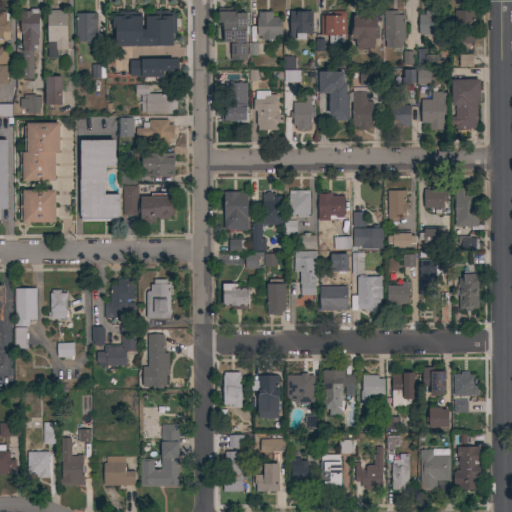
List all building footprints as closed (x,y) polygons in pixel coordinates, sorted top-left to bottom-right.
[(39,34),(37,34),(38,46),(33,46),(33,79),(22,79),(22,46),(20,46),(20,11),(30,11),(30,10),(38,10),(38,13),(39,13),(39,34)] [(47,10),(67,10),(67,50),(57,50),(57,59),(48,59),(47,10)] [(115,46),(115,32),(112,32),(112,16),(113,16),(113,12),(126,12),(126,11),(135,11),(135,13),(141,12),(141,18),(145,18),(145,16),(146,16),(146,12),(152,12),(152,11),(159,10),(159,13),(162,13),(162,10),(168,10),(168,12),(175,12),(175,32),(173,32),(173,45),(115,46)] [(351,27),(353,27),(353,15),(355,15),(355,10),(375,10),(375,15),(377,15),(377,26),(379,26),(379,39),(375,39),(375,45),(373,45),(373,49),(356,49),(356,45),(355,45),(355,39),(351,39),(351,27)] [(425,15),(425,11),(436,10),(436,15),(442,15),(443,38),(437,38),(437,35),(419,35),(419,15),(425,15)] [(474,42),(471,42),(471,44),(465,44),(465,42),(453,42),(453,10),(474,10),(474,42)] [(312,11),(312,34),(305,34),(305,40),(288,39),(288,32),(289,32),(289,11),(312,11)] [(405,40),(402,40),(402,46),(401,48),(389,48),(387,45),(387,40),(383,40),(383,11),(398,11),(398,15),(404,15),(405,40)] [(0,44),(0,12),(5,12),(5,13),(9,13),(10,40),(3,40),(3,44),(0,44)] [(230,59),(230,42),(224,42),(224,31),(223,31),(223,23),(217,23),(217,12),(237,12),(237,13),(246,13),(246,31),(246,59),(230,59)] [(258,17),(258,12),(272,12),(272,17),(281,17),(282,40),(275,40),(275,44),(268,44),(267,40),(260,40),(260,36),(257,36),(256,18),(258,17)] [(345,35),(344,35),(344,48),(328,48),(328,35),(320,35),(320,12),(345,12),(345,35)] [(96,14),(97,41),(75,41),(75,14),(96,14)] [(0,49),(7,49),(7,73),(9,73),(9,76),(7,76),(7,84),(0,84),(0,49)] [(426,49),(426,64),(416,64),(416,49),(426,49)] [(413,65),(403,65),(403,51),(413,51),(413,65)] [(459,67),(459,55),(472,55),(472,67),(459,67)] [(295,70),(282,69),(282,56),(292,56),(292,57),(295,57),(295,70)] [(178,59),(178,71),(163,71),(163,77),(141,77),(141,76),(129,76),(129,60),(140,60),(140,59),(178,59)] [(100,65),(100,79),(91,79),(91,65),(100,65)] [(299,70),(299,82),(283,82),(283,71),(299,70)] [(415,70),(415,83),(410,83),(410,85),(402,85),(402,78),(404,78),(404,70),(415,70)] [(416,84),(416,71),(430,71),(430,84),(416,84)] [(349,120),(329,121),(328,94),(316,94),(316,73),(343,72),(344,83),(346,83),(347,94),(348,94),(349,120)] [(379,72),(379,85),(359,86),(359,72),(379,72)] [(62,105),(45,105),(45,77),(62,77),(62,105)] [(479,80),(479,103),(476,103),(477,129),(455,129),(455,125),(451,125),(451,117),(455,117),(455,106),(451,106),(451,80),(479,80)] [(247,108),(246,108),(246,110),(247,110),(247,114),(246,114),(246,122),(229,122),(229,121),(224,121),(224,83),(238,83),(238,82),(242,82),(242,83),(246,83),(247,108)] [(140,95),(135,95),(135,85),(149,85),(149,94),(177,94),(177,114),(145,114),(145,112),(140,112),(140,95)] [(277,113),(279,113),(279,115),(282,115),(282,123),(279,123),(279,125),(277,125),(277,130),(258,131),(257,125),(256,125),(256,111),(253,111),(253,110),(249,110),(249,100),(253,100),(255,100),(255,91),(269,91),(269,95),(276,95),(276,99),(277,99),(277,113)] [(366,92),(366,101),(372,101),(372,127),(368,127),(368,131),(357,131),(357,127),(352,127),(351,92),(366,92)] [(431,99),(431,92),(446,92),(447,115),(443,115),(443,124),(442,124),(442,130),(429,130),(429,124),(421,124),(421,99),(431,99)] [(41,108),(39,108),(39,114),(26,114),(26,109),(20,109),(19,99),(26,99),(26,95),(26,94),(29,94),(29,95),(32,95),(32,97),(41,96),(41,108)] [(291,103),(301,102),(301,97),(311,97),(311,108),(315,108),(315,117),(311,117),(312,126),(303,126),(303,130),(296,130),(296,126),(292,126),(291,103)] [(0,104),(12,104),(12,124),(11,124),(11,127),(8,127),(8,124),(7,124),(7,117),(0,117),(0,104)] [(411,127),(393,127),(393,128),(384,128),(383,106),(410,106),(411,127)] [(133,136),(119,137),(118,118),(132,118),(133,136)] [(168,120),(168,125),(173,125),(173,139),(168,139),(168,146),(152,146),(152,136),(135,136),(135,128),(143,128),(143,121),(148,121),(148,120),(168,120)] [(55,181),(22,181),(22,178),(20,178),(20,152),(24,152),(24,127),(26,127),(26,123),(60,124),(60,152),(55,152),(55,181)] [(8,209),(1,209),(1,220),(0,220),(0,140),(7,140),(8,209)] [(115,140),(115,166),(104,166),(104,195),(120,195),(120,217),(119,217),(119,221),(81,221),(81,216),(80,216),(79,180),(80,180),(80,140),(115,140)] [(174,177),(142,176),(142,174),(144,174),(144,170),(142,170),(142,158),(144,158),(144,153),(174,153),(174,177)] [(119,158),(126,158),(126,173),(137,173),(137,184),(119,184),(119,174),(119,158)] [(138,215),(122,215),(122,186),(137,186),(138,215)] [(435,190),(435,187),(443,187),(443,190),(447,190),(447,202),(443,202),(443,208),(423,209),(423,191),(435,190)] [(477,189),(477,225),(480,225),(480,230),(470,230),(470,227),(455,227),(454,189),(477,189)] [(56,222),(23,223),(22,220),(21,220),(20,194),(22,194),(22,191),(55,190),(56,222)] [(406,190),(406,195),(405,195),(405,203),(407,203),(408,210),(405,210),(405,215),(397,215),(397,218),(387,219),(387,191),(406,190)] [(309,217),(296,217),(296,215),(288,215),(288,213),(285,213),(285,204),(289,204),(288,191),(309,191),(309,217)] [(238,192),(238,193),(247,193),(247,231),(235,231),(235,229),(223,230),(223,192),(238,192)] [(170,193),(170,198),(175,198),(175,215),(170,215),(170,219),(156,219),(156,223),(140,223),(140,197),(151,197),(151,194),(170,193)] [(344,216),(343,216),(343,219),(337,219),(337,216),(329,216),(329,220),(317,220),(317,194),(325,194),(325,193),(332,193),(332,196),(344,196),(344,216)] [(282,228),(275,228),(274,225),(262,225),(262,194),(278,194),(278,196),(282,196),(282,228)] [(365,227),(352,227),(352,212),(365,212),(365,227)] [(296,234),(283,235),(283,220),(296,220),(296,234)] [(261,224),(262,239),(265,239),(265,246),(261,246),(261,251),(251,251),(251,240),(250,240),(250,224),(261,224)] [(382,228),(382,249),(361,248),(361,246),(356,246),(356,251),(351,251),(351,246),(352,246),(353,228),(382,228)] [(443,228),(443,233),(447,233),(447,243),(423,243),(423,240),(418,240),(418,233),(424,233),(424,228),(443,228)] [(296,249),(295,235),(304,235),(303,233),(309,233),(309,236),(315,235),(315,248),(296,249)] [(410,233),(410,236),(416,236),(416,243),(415,243),(415,244),(410,244),(410,247),(405,247),(405,248),(398,248),(398,247),(392,247),(392,243),(386,243),(386,237),(387,237),(387,236),(392,236),(392,233),(410,233)] [(349,236),(349,249),(333,249),(333,237),(349,236)] [(478,236),(478,249),(475,249),(475,250),(461,250),(461,244),(458,244),(458,236),(478,236)] [(241,239),(241,240),(245,240),(245,251),(241,251),(241,252),(228,252),(228,239),(241,239)] [(347,251),(347,266),(330,266),(330,251),(347,251)] [(263,252),(263,256),(258,257),(259,268),(245,269),(244,253),(263,252)] [(315,252),(316,284),(315,284),(315,296),(300,296),(300,272),(294,272),(294,252),(315,252)] [(363,253),(363,274),(351,274),(351,253),(363,253)] [(264,266),(263,254),(276,254),(276,266),(264,266)] [(415,267),(402,267),(402,254),(414,254),(415,267)] [(449,276),(449,300),(435,300),(435,295),(418,295),(418,274),(419,274),(419,260),(434,260),(434,254),(447,254),(447,276),(449,276)] [(471,309),(471,311),(465,311),(465,309),(458,309),(458,294),(457,295),(456,282),(458,282),(458,278),(463,278),(463,274),(477,274),(477,278),(477,308),(471,309)] [(380,276),(380,286),(381,286),(381,299),(379,299),(379,312),(367,312),(367,310),(357,310),(356,277),(380,276)] [(104,302),(109,302),(109,286),(117,286),(117,279),(133,279),(134,299),(126,299),(126,302),(134,302),(134,322),(118,322),(118,315),(116,315),(116,318),(104,319),(104,302)] [(146,293),(146,291),(150,291),(150,284),(153,284),(153,279),(165,279),(165,284),(170,284),(171,315),(170,315),(170,318),(146,319),(146,293)] [(266,315),(266,284),(269,284),(269,279),(282,280),(282,284),(285,284),(285,310),(281,310),(281,315),(266,315)] [(410,282),(410,288),(409,288),(409,303),(400,303),(400,305),(386,305),(386,286),(397,286),(397,283),(399,281),(401,282),(410,282)] [(232,306),(223,306),(222,284),(236,284),(236,288),(239,288),(239,290),(241,290),(241,288),(245,288),(245,290),(248,290),(248,291),(250,291),(250,294),(248,294),(248,309),(232,309),(232,306)] [(346,286),(346,310),(319,310),(319,286),(346,286)] [(14,289),(36,288),(36,319),(29,319),(29,327),(15,327),(14,289)] [(67,311),(68,311),(68,317),(66,317),(66,319),(47,319),(47,312),(49,312),(50,293),(51,293),(51,290),(60,290),(60,293),(67,293),(67,311)] [(103,352),(103,345),(120,345),(120,329),(119,329),(119,325),(120,325),(120,324),(135,324),(135,351),(126,351),(126,365),(116,365),(116,367),(110,367),(110,365),(106,365),(106,366),(97,366),(97,363),(96,363),(96,352),(103,352)] [(103,327),(103,341),(101,341),(101,346),(93,346),(93,341),(91,341),(91,327),(103,327)] [(26,328),(26,329),(27,329),(27,333),(26,333),(26,349),(14,349),(14,328),(26,328)] [(168,375),(165,375),(165,386),(162,386),(162,389),(157,389),(157,386),(147,386),(147,381),(139,381),(139,372),(147,372),(147,339),(144,339),(144,330),(150,330),(150,335),(155,334),(163,335),(164,353),(168,353),(168,375)] [(73,343),(74,357),(57,357),(56,344),(73,343)] [(444,381),(445,381),(445,390),(444,390),(444,394),(440,394),(440,396),(430,396),(430,387),(422,387),(422,367),(437,367),(437,372),(444,372),(444,381)] [(344,370),(344,375),(354,375),(354,386),(341,386),(342,401),(343,401),(343,411),(341,411),(342,415),(329,415),(329,409),(322,409),(322,371),(344,370)] [(223,375),(223,373),(241,372),(241,408),(232,408),(232,405),(230,405),(231,407),(228,407),(228,405),(223,405),(223,375)] [(461,375),(461,372),(467,372),(467,375),(475,375),(475,386),(478,390),(478,394),(476,396),(453,396),(453,375),(461,375)] [(391,373),(413,373),(414,400),(405,400),(405,408),(391,408),(391,373)] [(270,418),(270,419),(266,419),(266,418),(258,418),(258,376),(277,375),(277,418),(270,418)] [(313,375),(314,403),(306,403),(306,404),(293,404),(293,401),(286,401),(286,375),(313,375)] [(377,375),(377,379),(384,379),(384,395),(369,395),(369,404),(360,404),(360,391),(362,391),(362,376),(377,375)] [(467,401),(467,413),(453,413),(453,401),(467,401)] [(441,408),(441,410),(448,410),(448,427),(428,428),(428,422),(425,422),(425,417),(428,417),(428,408),(441,408)] [(317,415),(317,428),(305,428),(305,416),(317,415)] [(398,430),(386,430),(385,417),(398,417),(398,430)] [(56,422),(57,444),(43,444),(42,423),(56,422)] [(0,423),(23,423),(23,437),(0,437),(0,423)] [(178,486),(140,487),(139,459),(153,459),(153,469),(160,469),(160,424),(178,424),(178,486)] [(90,442),(78,442),(78,429),(90,429),(90,442)] [(466,447),(480,447),(480,484),(478,484),(478,490),(458,490),(458,485),(454,485),(454,471),(458,471),(457,456),(456,456),(456,447),(459,447),(459,434),(465,434),(466,447)] [(248,435),(249,478),(242,478),(242,492),(223,492),(224,478),(224,452),(234,452),(234,448),(228,448),(228,435),(248,435)] [(398,446),(393,446),(393,450),(386,450),(386,437),(398,436),(398,446)] [(58,485),(58,479),(61,479),(61,462),(60,462),(60,438),(70,438),(71,457),(77,457),(77,455),(83,455),(83,460),(83,475),(84,475),(84,485),(58,485)] [(260,440),(260,439),(268,439),(282,439),(282,440),(284,440),(285,452),(260,452),(260,440)] [(316,440),(316,454),(304,454),(304,440),(316,440)] [(351,440),(351,453),(337,453),(337,440),(351,440)] [(0,475),(0,445),(4,445),(4,451),(9,451),(9,459),(16,459),(16,469),(10,469),(10,471),(7,471),(7,475),(0,475)] [(382,486),(379,486),(379,490),(364,490),(363,486),(360,486),(360,482),(354,482),(354,463),(359,463),(359,468),(361,468),(361,471),(365,471),(365,467),(366,467),(367,465),(373,465),(373,454),(375,454),(375,447),(382,447),(382,486)] [(450,480),(436,481),(436,490),(419,491),(419,450),(431,450),(431,449),(448,449),(448,455),(449,455),(450,480)] [(48,478),(27,478),(27,452),(48,452),(48,478)] [(409,490),(391,490),(391,464),(392,464),(392,461),(399,461),(399,454),(408,454),(409,490)] [(339,455),(340,462),(341,491),(319,491),(319,462),(320,462),(320,455),(339,455)] [(300,458),(300,461),(308,461),(308,481),(303,481),(303,486),(296,486),(296,482),(291,482),(291,467),(288,467),(288,461),(294,461),(294,458),(300,458)] [(109,463),(113,463),(124,463),(124,471),(134,471),(134,486),(103,486),(103,463),(109,463)] [(255,492),(255,485),(254,485),(254,475),(263,475),(263,464),(278,464),(279,492),(255,492)]
